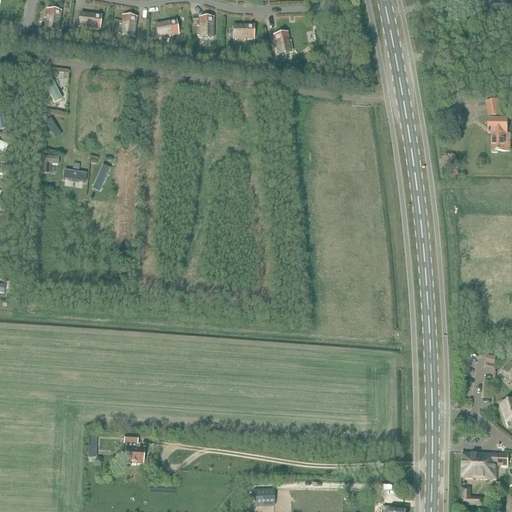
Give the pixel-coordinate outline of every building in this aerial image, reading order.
[(499,0),(499,13),(511,13),(511,3),(508,4),(508,0),(499,0)] [(45,20),(44,28),(45,28),(45,31),(58,32),(60,19),(58,19),(59,12),(47,11),(46,20),(45,20)] [(81,14),(79,28),(81,28),(81,29),(90,30),(90,29),(99,30),(101,18),(94,17),(94,16),(81,14)] [(120,26),(119,35),(120,35),(120,37),(134,39),(135,26),(134,25),(134,19),(122,17),(121,26),(120,26)] [(199,28),(198,28),(198,37),(199,37),(199,39),(200,39),(200,41),(201,43),(202,44),(204,44),(212,45),(212,39),(213,39),(213,26),(211,26),(211,19),(199,19),(199,28)] [(169,23),(156,25),(158,39),(160,38),(161,40),(169,38),(169,37),(178,35),(176,23),(169,24),(169,23)] [(246,26),(233,26),(233,40),(235,40),(235,41),(244,41),(244,40),(253,40),(253,28),(246,28),(246,26)] [(276,43),(275,43),(277,56),(291,53),(291,51),(292,51),(290,42),(289,43),(287,34),(275,36),(276,43)] [(20,83),(13,82),(11,106),(18,107),(20,83)] [(499,101),(486,103),(489,118),(501,116),(499,101)] [(507,119),(489,119),(489,134),(491,134),(491,152),(506,152),(506,151),(510,152),(510,143),(506,143),(506,136),(508,136),(507,119)] [(51,210),(55,199),(47,195),(42,207),(51,210)] [(488,357),(486,365),(494,366),(495,358),(488,357)] [(511,364),(503,372),(511,381),(511,364)] [(511,400),(500,404),(502,410),(503,410),(507,423),(511,421),(511,400)] [(124,437),(123,444),(126,444),(126,449),(125,449),(124,464),(143,465),(144,450),(136,450),(136,445),(137,445),(137,438),(124,437)] [(496,481),(497,467),(497,455),(458,453),(461,479),(496,481)] [(497,455),(497,467),(508,467),(508,455),(497,455)] [(274,490),(253,491),(254,507),(274,507),(274,490)]
